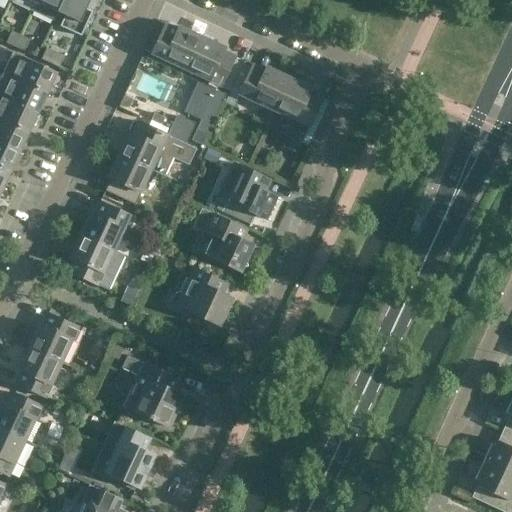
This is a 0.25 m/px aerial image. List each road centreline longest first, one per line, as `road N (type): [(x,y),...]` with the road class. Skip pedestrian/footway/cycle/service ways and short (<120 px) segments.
road 1 (residential): [(177,511),(328,181),(326,155),(365,68),(214,0)]
road 2 (tertiary): [(309,511),(511,80)]
road 3 (residential): [(0,308),(141,0)]
road 4 (residential): [(421,511),(511,309)]
